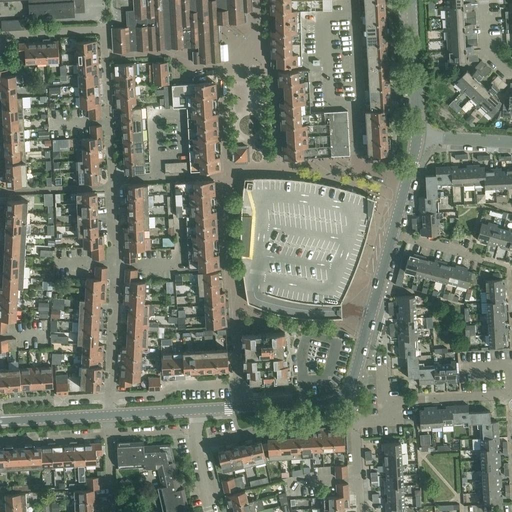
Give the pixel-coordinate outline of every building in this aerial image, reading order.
[(0,0),(0,1),(21,0),(28,0),(30,20),(75,17),(74,0),(0,0)] [(112,29),(113,52),(198,47),(199,52),(193,52),(194,63),(220,62),(218,24),(245,23),(244,6),(252,6),(251,0),(133,0),(134,11),(127,11),(128,28),(112,29)] [(331,0),(263,0),(264,44),(267,43),(267,55),(271,55),(271,58),(270,58),(270,68),(269,68),(269,71),(273,71),(273,66),(302,66),(301,54),(310,54),(309,11),(331,11),(331,0)] [(442,7),(442,9),(470,7),(470,3),(463,3),(462,0),(444,0),(445,6),(442,7)] [(385,2),(359,3),(360,14),(385,13),(385,2)] [(470,7),(442,9),(442,11),(445,10),(446,19),(464,18),(463,12),(471,11),(470,7)] [(385,13),(360,14),(360,25),(386,23),(385,13)] [(443,28),(443,30),(472,29),(471,24),(464,25),(464,18),(446,19),(446,28),(443,28)] [(386,23),(360,25),(361,36),(386,34),(386,23)] [(472,29),(443,30),(443,32),(446,32),(447,41),(465,40),(464,33),(472,33),(472,29)] [(386,34),(361,36),(361,46),(387,45),(386,34)] [(43,42),(36,43),(37,63),(46,63),(46,65),(48,65),(46,39),(43,39),(43,42)] [(50,39),(46,39),(48,65),(50,65),(49,63),(59,62),(58,41),(50,42),(50,39)] [(444,50),(444,52),(473,50),(473,46),(465,46),(465,40),(447,41),(447,50),(444,50)] [(74,52),(75,54),(100,52),(100,49),(97,49),(97,41),(76,42),(77,52),(74,52)] [(36,43),(18,44),(19,56),(25,55),(26,64),(37,63),(36,43)] [(387,45),(361,46),(362,57),(388,56),(387,45)] [(473,50),(444,52),(444,54),(448,53),(448,63),(445,63),(445,70),(456,67),(456,62),(466,62),(466,55),(473,54),(473,50)] [(100,52),(75,54),(75,55),(77,55),(78,64),(98,63),(98,56),(100,56),(100,52)] [(388,56),(362,57),(363,68),(388,67),(388,56)] [(467,70),(454,83),(461,90),(459,92),(460,93),(486,65),(481,61),(475,68),(477,70),(472,75),(467,70)] [(167,62),(153,63),(154,74),(155,85),(169,84),(167,62)] [(76,74),(76,75),(101,74),(101,70),(98,70),(98,63),(78,64),(78,74),(76,74)] [(111,73),(111,76),(137,75),(139,75),(138,64),(134,64),(113,65),(114,73),(111,73)] [(486,65),(460,93),(462,95),(464,92),(470,98),(483,85),(478,81),(483,76),(485,77),(491,70),(486,65)] [(388,67),(363,68),(363,79),(389,78),(388,67)] [(0,88),(19,87),(19,86),(16,86),(16,76),(7,76),(7,70),(0,70),(0,88)] [(278,96),(277,96),(277,100),(279,100),(281,131),(279,131),(279,135),(280,135),(281,143),(282,143),(283,159),(350,155),(347,111),(310,113),(308,70),(278,72),(279,88),(277,88),(278,96)] [(101,74),(76,75),(76,77),(78,77),(79,86),(99,85),(99,78),(102,77),(101,74)] [(137,75),(111,76),(111,80),(114,80),(114,87),(135,86),(134,77),(137,76),(137,75)] [(483,85),(470,98),(477,104),(475,107),(476,108),(502,80),(497,76),(491,83),(492,84),(487,90),(483,85)] [(389,78),(363,79),(364,90),(389,89),(389,78)] [(502,80),(476,108),(478,109),(480,107),(491,118),(499,110),(494,105),(499,100),(494,96),(499,90),(500,92),(507,85),(502,80)] [(216,83),(172,85),(173,108),(187,107),(191,172),(221,170),(220,154),(221,154),(220,146),(221,146),(221,142),(219,142),(217,111),(219,111),(219,107),(218,107),(218,99),(217,99),(216,83)] [(99,85),(79,86),(79,97),(100,96),(99,85)] [(112,94),(112,98),(138,96),(138,95),(135,95),(135,86),(114,87),(115,94),(112,94)] [(19,87),(0,88),(0,99),(2,99),(17,98),(17,97),(16,89),(19,89),(19,87)] [(389,89),(364,90),(364,101),(390,99),(389,89)] [(506,98),(503,105),(502,117),(510,118),(510,113),(511,112),(511,94),(509,95),(509,98),(506,98)] [(100,96),(79,97),(80,108),(88,108),(89,113),(101,113),(100,96)] [(138,96),(112,98),(112,101),(115,101),(116,109),(121,109),(123,109),(123,108),(136,107),(136,98),(138,98),(138,96)] [(0,104),(0,109),(23,108),(22,97),(17,97),(17,98),(2,99),(2,105),(0,104)] [(364,101),(365,111),(365,112),(383,111),(385,111),(391,111),(390,99),(364,101)] [(123,109),(121,109),(122,119),(147,118),(147,106),(136,107),(123,108),(123,109)] [(23,108),(0,109),(0,114),(3,115),(3,120),(23,119),(23,108)] [(360,111),(360,123),(389,121),(388,116),(386,116),(385,111),(383,111),(365,112),(365,111),(360,111)] [(147,118),(122,119),(122,130),(148,129),(147,118)] [(1,126),(1,131),(24,130),(23,119),(3,120),(3,126),(1,126)] [(389,121),(360,123),(361,133),(387,132),(386,126),(389,126),(389,121)] [(148,129),(122,130),(123,141),(148,140),(148,129)] [(24,130),(1,131),(1,136),(4,136),(4,142),(25,141),(24,130)] [(90,139),(82,139),(82,150),(103,149),(102,132),(90,133),(90,139)] [(387,132),(361,133),(362,144),(390,143),(390,138),(387,138),(387,132)] [(60,140),(52,140),(53,151),(61,151),(60,140)] [(148,140),(123,141),(123,152),(149,150),(148,140)] [(2,148),(2,153),(25,152),(25,141),(4,142),(5,148),(2,148)] [(390,143),(362,144),(362,155),(388,154),(388,148),(390,147),(390,143)] [(234,149),(231,149),(232,162),(234,162),(234,164),(247,164),(247,161),(249,161),(249,148),(246,149),(246,146),(233,147),(234,149)] [(82,150),(83,161),(98,160),(98,161),(104,161),(103,149),(82,150)] [(149,150),(123,152),(124,163),(150,161),(149,150)] [(25,152),(2,153),(2,158),(5,158),(5,164),(26,163),(25,152)] [(76,171),(76,172),(102,171),(101,167),(99,168),(98,161),(98,160),(83,161),(78,161),(78,171),(76,171)] [(150,161),(124,163),(125,174),(150,172),(150,161)] [(5,164),(6,175),(27,174),(26,163),(5,164)] [(466,168),(462,168),(463,185),(474,184),(473,165),(466,166),(466,168)] [(479,165),(473,165),(474,184),(484,184),(485,183),(484,172),(484,167),(479,168),(479,165)] [(457,166),(451,167),(452,183),(451,183),(451,185),(463,185),(462,168),(458,169),(457,166)] [(419,197),(420,213),(436,213),(436,212),(435,198),(440,197),(440,196),(438,196),(437,184),(451,183),(452,183),(451,167),(435,168),(436,175),(425,176),(426,197),(419,197)] [(485,183),(484,184),(484,188),(496,188),(495,169),(488,169),(488,172),(484,172),(485,183)] [(501,169),(495,169),(496,188),(506,187),(505,171),(501,171),(501,169)] [(102,171),(76,172),(76,174),(79,174),(79,184),(99,182),(99,175),(102,175),(102,171)] [(27,174),(6,175),(7,186),(27,185),(27,174)] [(253,180),(247,180),(245,187),(244,198),(243,209),(242,220),(242,231),(241,238),(241,245),(242,252),(242,259),(242,265),(243,271),(244,279),(245,287),(246,295),(248,303),(266,310),(285,316),(305,319),(325,320),(328,320),(332,320),(342,320),(342,311),(340,282),(350,284),(353,277),(355,271),(358,264),(360,257),(363,248),(366,240),(368,231),(370,222),(372,217),(373,211),(374,205),(375,199),(370,197),(366,195),(361,194),(356,193),(349,190),(343,189),(334,186),(325,185),(316,183),(311,182),(300,181),(293,180),(286,180),(279,180),(272,179),(266,179),(253,180)] [(214,181),(209,181),(174,183),(176,216),(186,216),(189,270),(219,268),(218,252),(219,252),(219,244),(220,244),(219,240),(217,240),(216,209),(218,209),(217,205),(216,205),(216,197),(215,197),(214,181)] [(127,185),(128,196),(148,196),(148,184),(127,185)] [(76,193),(77,205),(97,204),(97,193),(76,193)] [(148,196),(128,196),(128,207),(148,206),(148,196)] [(7,200),(7,212),(27,213),(28,202),(7,200)] [(97,204),(77,205),(77,215),(98,215),(97,204)] [(128,207),(128,218),(149,217),(148,206),(128,207)] [(27,213),(7,212),(6,222),(27,224),(27,213)] [(436,213),(420,213),(420,220),(422,220),(423,224),(439,223),(438,212),(436,212),(436,213)] [(75,225),(75,226),(101,226),(101,222),(98,222),(98,215),(77,215),(77,225),(75,225)] [(128,218),(129,228),(144,228),(144,229),(149,229),(149,217),(128,218)] [(3,228),(3,233),(26,234),(27,224),(6,222),(6,228),(3,228)] [(439,223),(423,224),(423,229),(421,229),(421,236),(440,235),(439,223)] [(480,242),(487,244),(493,224),(488,223),(487,225),(481,223),(477,239),(480,240),(480,242)] [(493,224),(487,244),(495,246),(495,244),(498,245),(503,229),(497,228),(497,225),(493,224)] [(101,226),(75,226),(75,228),(78,228),(78,238),(83,237),(98,236),(98,229),(101,229),(101,226)] [(123,228),(124,239),(150,239),(150,238),(144,239),(144,229),(144,228),(129,228),(123,228)] [(503,229),(498,245),(501,246),(500,248),(508,250),(511,235),(511,229),(509,228),(508,231),(503,229)] [(26,234),(3,233),(3,238),(5,238),(5,244),(25,245),(26,234)] [(83,237),(83,248),(92,248),(92,254),(104,253),(104,236),(98,236),(83,237)] [(150,239),(124,239),(124,257),(136,256),(136,250),(150,250),(150,239)] [(2,250),(2,255),(25,256),(25,245),(5,244),(5,250),(2,250)] [(404,271),(415,274),(420,256),(414,254),(413,256),(408,255),(404,271)] [(25,256),(2,255),(1,260),(4,260),(4,266),(24,267),(25,256)] [(420,256),(415,274),(425,277),(430,261),(425,260),(426,257),(420,256)] [(430,261),(425,277),(436,279),(441,261),(435,260),(434,262),(430,261)] [(441,261),(436,279),(446,282),(451,267),(446,265),(447,263),(441,261)] [(451,267),(446,282),(457,285),(462,267),(455,265),(455,268),(451,267)] [(1,272),(0,277),(24,278),(24,267),(4,266),(4,272),(1,272)] [(462,267),(457,285),(468,288),(472,272),(467,271),(468,269),(462,267)] [(196,283),(196,285),(222,283),(221,280),(219,280),(218,272),(198,273),(198,283),(196,283)] [(95,279),(86,279),(86,290),(106,291),(107,274),(95,273),(95,279)] [(125,275),(125,281),(124,293),(145,294),(145,282),(137,282),(137,276),(125,275)] [(24,278),(0,277),(0,282),(3,282),(3,287),(3,288),(18,288),(18,289),(23,289),(24,278)] [(486,281),(486,292),(505,291),(504,284),(502,284),(502,280),(499,280),(493,280),(486,281)] [(43,282),(43,290),(52,290),(53,282),(43,282)] [(222,283),(196,285),(196,286),(198,286),(199,296),(204,295),(219,294),(219,287),(222,287),(222,283)] [(0,298),(20,299),(20,298),(17,298),(18,289),(18,288),(3,288),(3,287),(0,286),(0,298)] [(86,290),(85,300),(85,301),(100,302),(105,302),(106,291),(86,290)] [(505,291),(486,292),(487,302),(503,302),(503,297),(505,297),(505,291)] [(145,294),(124,293),(123,304),(129,304),(144,304),(145,294)] [(202,304),(202,306),(228,304),(228,301),(225,301),(225,293),(219,294),(204,295),(205,304),(202,304)] [(399,304),(399,308),(415,307),(415,296),(396,297),(396,304),(399,304)] [(20,299),(0,298),(0,309),(17,310),(17,301),(20,301),(20,299)] [(77,310),(77,311),(102,313),(103,309),(100,309),(100,302),(85,301),(85,300),(80,300),(79,310),(77,310)] [(503,302),(487,302),(487,313),(506,312),(506,306),(503,306),(503,302)] [(39,304),(39,312),(48,312),(49,305),(39,304)] [(126,309),(125,314),(149,315),(149,304),(144,304),(129,304),(128,309),(126,309)] [(228,304),(202,306),(203,307),(205,307),(205,316),(205,317),(226,315),(226,308),(228,308),(228,304)] [(397,313),(397,319),(416,318),(415,307),(399,308),(399,313),(397,313)] [(0,309),(0,326),(7,327),(8,321),(16,321),(17,310),(0,309)] [(102,313),(77,311),(77,313),(79,313),(79,322),(99,323),(99,316),(102,316),(102,313)] [(506,312),(487,313),(488,324),(504,323),(504,319),(506,319),(506,312)] [(149,315),(125,314),(125,319),(128,319),(128,325),(158,327),(158,323),(148,322),(149,315)] [(205,317),(205,316),(203,316),(203,318),(206,318),(206,328),(227,327),(226,319),(229,319),(229,315),(226,315),(205,317)] [(416,318),(397,319),(398,325),(400,325),(400,330),(416,329),(416,318)] [(76,332),(76,333),(101,335),(102,331),(99,331),(99,323),(79,322),(78,332),(76,332)] [(504,323),(488,324),(489,335),(507,334),(507,327),(505,327),(504,323)] [(124,331),(124,336),(148,337),(148,330),(158,331),(158,327),(128,325),(127,331),(124,331)] [(398,334),(398,341),(415,340),(417,340),(416,329),(400,330),(400,334),(398,334)] [(101,335),(76,333),(76,335),(78,335),(77,345),(83,345),(83,344),(98,345),(98,338),(101,338),(101,335)] [(244,347),(241,347),(241,352),(248,352),(249,358),(243,358),(244,368),(246,368),(247,376),(249,376),(250,383),(264,382),(264,380),(265,380),(266,385),(273,385),(272,379),(274,379),(274,382),(288,381),(288,374),(290,373),(289,364),(287,364),(286,356),(284,356),(283,343),(285,342),(285,333),(241,336),(242,345),(244,345),(244,347)] [(507,334),(489,335),(489,350),(503,349),(502,345),(506,345),(505,340),(508,340),(507,334)] [(148,337),(124,336),(124,341),(127,341),(126,347),(142,348),(147,349),(148,337)] [(16,339),(7,340),(8,345),(8,351),(17,351),(16,339)] [(415,340),(398,341),(399,357),(407,357),(408,378),(419,377),(419,385),(435,384),(434,367),(433,367),(419,368),(418,356),(420,356),(420,355),(415,355),(415,340)] [(80,354),(80,355),(105,356),(106,353),(103,353),(103,345),(98,345),(83,344),(83,345),(82,354),(80,354)] [(118,354),(118,358),(143,359),(144,357),(141,357),(142,348),(126,347),(121,347),(121,354),(118,354)] [(216,350),(205,351),(206,371),(217,371),(216,350)] [(227,350),(216,350),(217,371),(228,370),(227,350)] [(205,351),(194,352),(195,372),(206,371),(205,351)] [(183,352),(172,353),(174,376),(179,376),(179,373),(184,373),(183,352)] [(194,352),(183,352),(184,373),(195,372),(194,352)] [(174,376),(172,353),(161,353),(162,374),(169,373),(169,376),(174,376)] [(105,356),(80,355),(80,357),(82,357),(82,366),(102,367),(102,360),(105,360),(105,356)] [(143,359),(118,358),(118,361),(120,361),(120,369),(141,369),(141,360),(143,360),(143,359)] [(451,364),(445,364),(446,381),(449,381),(449,383),(457,382),(456,361),(451,362),(451,364)] [(433,365),(433,367),(434,367),(435,384),(443,383),(443,381),(446,381),(445,364),(439,365),(439,362),(434,363),(434,365),(433,365)] [(82,366),(81,377),(101,378),(102,367),(82,366)] [(41,367),(30,368),(31,391),(36,391),(36,388),(41,388),(42,388),(41,367)] [(52,367),(41,367),(42,388),(41,388),(42,391),(47,390),(47,388),(53,387),(52,367)] [(30,368),(19,369),(20,389),(26,389),(26,392),(31,391),(30,368)] [(0,390),(9,390),(8,369),(0,369),(0,390)] [(19,369),(8,369),(9,390),(20,389),(19,369)] [(120,369),(119,380),(119,386),(131,386),(131,380),(140,381),(141,369),(120,369)] [(56,384),(62,383),(68,383),(67,375),(56,375),(56,384)] [(101,378),(81,377),(80,388),(101,389),(101,378)] [(468,405),(452,406),(453,422),(468,422),(468,426),(469,426),(469,424),(482,423),(482,438),(499,438),(498,422),(490,422),(490,411),(468,413),(468,405)] [(445,409),(441,409),(442,425),(454,425),(453,422),(452,406),(445,406),(445,409)] [(431,426),(430,407),(424,408),(424,410),(419,410),(420,427),(431,426)] [(437,407),(430,407),(431,426),(442,425),(441,409),(437,409),(437,407)] [(310,431),(311,436),(312,452),(321,451),(321,454),(323,453),(321,428),(318,428),(318,431),(310,431)] [(325,428),(321,428),(323,453),(324,453),(324,451),(333,450),(332,430),(325,430),(325,428)] [(344,429),(332,430),(333,450),(345,450),(344,429)] [(297,437),(290,438),(291,458),(300,458),(300,460),(302,460),(300,434),(297,435),(297,437)] [(304,434),(300,434),(302,460),(303,460),(303,457),(313,457),(312,452),(311,436),(304,437),(304,434)] [(282,435),(279,436),(280,461),(282,461),(282,459),(291,458),(290,438),(282,438),(282,435)] [(280,461),(279,436),(275,436),(275,439),(267,439),(269,460),(278,459),(279,461),(280,461)] [(480,438),(481,449),(497,449),(497,444),(499,444),(499,438),(482,438),(480,438)] [(261,441),(250,443),(255,463),(266,461),(261,441)] [(70,445),(63,445),(64,466),(73,465),(73,468),(75,468),(73,442),(70,442),(70,445)] [(77,442),(73,442),(75,468),(76,467),(76,465),(85,465),(84,444),(77,445),(77,442)] [(117,443),(117,452),(118,469),(144,467),(144,469),(158,469),(162,487),(157,488),(162,511),(189,511),(184,488),(180,489),(170,445),(143,446),(143,442),(117,443)] [(48,446),(41,447),(42,467),(52,466),(52,469),(53,469),(52,443),(48,443),(48,446)] [(55,443),(52,443),(53,469),(55,469),(55,466),(64,466),(63,445),(55,446),(55,443)] [(85,465),(97,464),(96,456),(102,455),(102,443),(84,444),(85,465)] [(239,446),(240,448),(244,466),(255,463),(250,443),(239,446)] [(385,450),(385,455),(401,454),(400,443),(382,444),(382,451),(385,450)] [(239,446),(229,448),(234,468),(244,466),(240,448),(239,446)] [(19,448),(19,450),(20,468),(31,468),(30,447),(19,448)] [(41,447),(30,447),(31,468),(42,467),(41,447)] [(0,469),(9,469),(8,448),(0,448),(0,469)] [(19,448),(8,448),(9,469),(20,468),(19,450),(19,448)] [(234,468),(229,448),(218,451),(223,471),(234,468)] [(497,449),(481,449),(481,460),(500,459),(499,453),(497,453),(497,449)] [(383,459),(383,466),(402,465),(401,454),(385,455),(385,459),(383,459)] [(500,459),(481,460),(482,471),(498,470),(498,466),(500,466),(500,459)] [(402,465),(383,466),(384,472),(386,472),(386,476),(402,475),(402,465)] [(498,470),(482,471),(482,482),(501,481),(501,474),(498,474),(498,470)] [(384,481),(384,487),(403,486),(402,475),(386,476),(386,481),(384,481)] [(222,481),(223,487),(235,484),(234,479),(222,481)] [(501,481),(482,482),(483,493),(499,492),(499,487),(501,487),(501,481)] [(98,501),(97,497),(94,497),(94,489),(99,489),(99,483),(87,484),(87,490),(74,491),(74,500),(72,501),(72,502),(98,501)] [(235,484),(223,487),(224,492),(236,490),(235,484)] [(403,486),(384,487),(385,494),(387,493),(387,498),(404,497),(403,486)] [(228,507),(233,506),(248,502),(245,491),(225,496),(228,507)] [(499,492),(483,493),(484,504),(502,503),(502,496),(500,496),(499,492)] [(3,502),(3,506),(29,504),(28,503),(26,503),(25,493),(5,494),(6,502),(3,502)] [(337,496),(323,497),(324,508),(329,508),(344,507),(344,508),(349,508),(349,496),(337,496)] [(385,502),(386,509),(402,508),(402,509),(404,508),(404,497),(387,498),(388,502),(385,502)] [(253,511),(258,511),(264,509),(262,499),(253,501),(253,500),(248,502),(233,506),(234,511),(253,511)] [(98,501),(72,502),(72,504),(74,504),(74,511),(88,511),(95,511),(95,504),(98,504),(98,501)]
